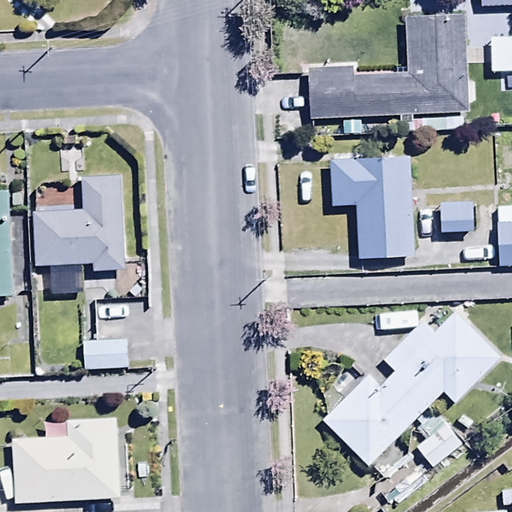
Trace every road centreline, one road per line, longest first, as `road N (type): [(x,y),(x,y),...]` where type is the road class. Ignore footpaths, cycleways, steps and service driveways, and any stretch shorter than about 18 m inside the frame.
road 1 (unclassified): [(203,74),(225,511)]
road 2 (residential): [(0,84),(203,74)]
